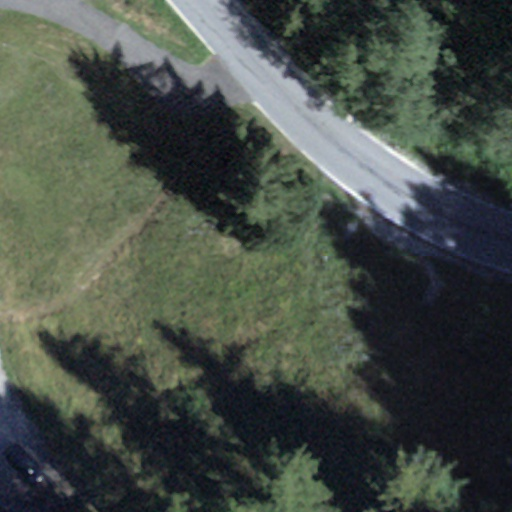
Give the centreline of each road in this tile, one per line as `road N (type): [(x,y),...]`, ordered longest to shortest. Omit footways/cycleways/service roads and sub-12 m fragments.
road 1 (unclassified): [(205,0),(340,147),(392,185),(511,239)]
road 2 (track): [(267,73),(185,76),(55,14),(0,13)]
